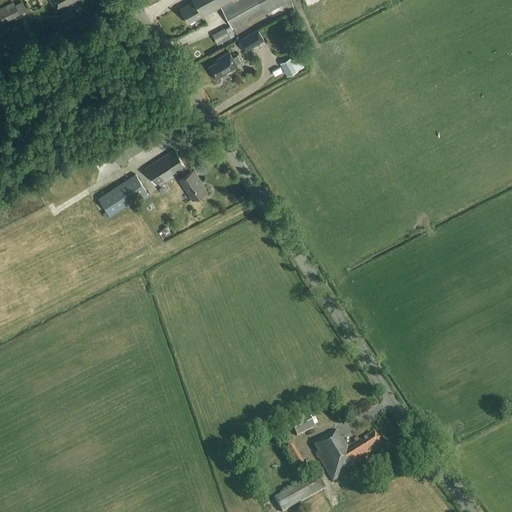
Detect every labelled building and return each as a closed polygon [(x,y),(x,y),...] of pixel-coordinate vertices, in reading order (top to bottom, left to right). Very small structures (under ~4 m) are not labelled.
[(76,0),(48,0),(56,13),(76,0)] [(193,0),(194,1),(180,9),(188,23),(202,15),(203,16),(221,6),(232,27),(263,9),(265,12),(286,0),(193,0)] [(0,8),(0,24),(27,10),(22,1),(15,5),(13,2),(0,8)] [(62,18),(65,23),(75,17),(72,12),(62,18)] [(229,38),(234,35),(229,26),(225,29),(229,38)] [(238,41),(245,52),(264,40),(257,29),(238,41)] [(210,33),(197,39),(200,46),(213,40),(210,33)] [(208,67),(216,80),(238,66),(237,64),(241,62),(237,55),(233,57),(229,51),(216,59),(217,62),(208,67)] [(304,66),(299,56),(292,59),(291,57),(280,63),(287,76),(298,70),(297,69),(304,66)] [(122,145),(111,152),(118,164),(156,141),(148,128),(122,144),(122,145)] [(174,150),(145,168),(156,184),(175,172),(187,191),(192,199),(193,199),(206,191),(197,178),(198,177),(194,170),(186,175),(182,168),(184,166),(174,150)] [(135,175),(98,199),(105,211),(103,213),(106,218),(139,197),(141,199),(148,195),(135,175)] [(174,200),(180,208),(187,203),(170,182),(164,186),(170,194),(164,199),(168,205),(174,200)] [(297,437),(314,428),(309,418),(292,427),(297,437)] [(274,435),(280,445),(287,441),(281,431),(274,435)] [(354,440),(355,443),(348,448),(342,439),(340,440),(334,431),(313,445),(318,453),(316,455),(333,483),(370,459),(369,457),(383,448),(374,434),(360,443),(357,438),(354,440)] [(283,451),(301,481),(311,475),(293,445),(283,451)] [(283,511),(325,489),(317,475),(275,499),(281,511),(283,511)]
